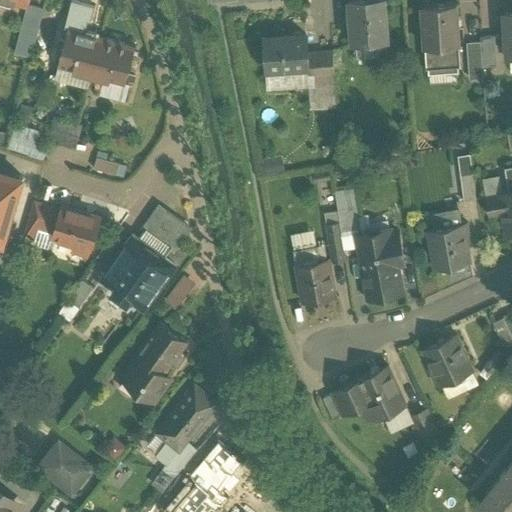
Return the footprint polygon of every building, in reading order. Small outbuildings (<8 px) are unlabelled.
[(384,0),(348,0),(350,15),(348,15),(350,28),(351,28),(352,44),(388,41),(384,0)] [(456,4),(422,6),(425,48),(459,45),(456,4)] [(102,38),(68,29),(58,66),(92,75),(102,38)] [(35,35),(21,32),(15,54),(29,57),(35,35)] [(306,35),(266,38),(268,69),(308,66),(306,35)] [(495,36),(480,37),(481,42),(483,68),(497,67),(495,36)] [(135,47),(102,38),(92,75),(125,83),(135,47)] [(481,42),(467,43),(470,79),(483,78),(483,68),(481,42)] [(459,45),(425,48),(427,69),(460,67),(459,45)] [(333,51),(312,53),(314,76),(335,75),(333,51)] [(55,119),(49,142),(62,146),(68,123),(55,119)] [(82,126),(68,123),(62,146),(76,149),(82,126)] [(471,155),(458,157),(464,201),(477,199),(471,155)] [(98,158),(95,167),(117,174),(120,164),(98,158)] [(0,242),(3,243),(23,177),(0,170),(0,242)] [(511,191),(509,192),(500,193),(500,195),(487,197),(490,216),(503,213),(507,236),(511,234),(511,191)] [(101,218),(61,206),(60,210),(35,203),(25,237),(35,240),(36,240),(50,244),(52,238),(74,244),(72,251),(88,256),(90,249),(92,250),(101,218)] [(160,207),(144,229),(146,230),(139,240),(165,258),(172,248),(174,250),(190,229),(160,207)] [(360,208),(338,211),(340,222),(345,250),(359,247),(357,235),(364,233),(360,208)] [(340,222),(327,224),(333,259),(334,263),(346,260),(345,250),(340,222)] [(468,223),(429,230),(436,268),(469,262),(467,245),(472,244),(468,223)] [(364,233),(357,235),(359,247),(361,257),(395,250),(398,265),(405,264),(399,230),(392,231),(391,228),(364,233)] [(139,240),(133,235),(102,278),(115,288),(112,293),(127,303),(131,299),(144,309),(175,266),(165,258),(139,240)] [(317,247),(295,251),(297,265),(320,261),(317,247)] [(395,250),(361,257),(369,298),(403,291),(398,265),(395,250)] [(297,265),(296,265),(298,270),(297,271),(299,281),(299,282),(300,282),(304,302),(336,296),(329,259),(320,261),(297,265)] [(82,282),(68,300),(80,308),(94,289),(82,281),(81,281),(82,282)] [(189,341),(160,320),(136,353),(140,355),(129,371),(143,381),(139,388),(155,400),(171,377),(165,373),(189,341)] [(511,344),(511,335),(505,320),(494,324),(505,348),(511,344)] [(456,334),(424,349),(433,368),(431,369),(437,383),(440,382),(441,385),(455,379),(473,370),(456,334)] [(388,366),(358,380),(358,381),(334,392),(335,392),(345,414),(363,406),(369,419),(374,416),(375,418),(406,404),(388,366)] [(473,370),(455,379),(460,391),(478,382),(473,370)] [(196,385),(158,432),(169,441),(179,449),(180,450),(187,441),(191,435),(192,436),(207,419),(206,418),(217,403),(211,398),(211,397),(203,390),(202,391),(196,385)] [(335,392),(323,398),(333,420),(345,414),(335,392)] [(426,409),(411,416),(424,443),(439,436),(426,409)] [(212,432),(197,449),(205,457),(220,440),(212,432)] [(205,457),(190,474),(207,489),(213,482),(221,489),(244,461),(220,440),(205,457)] [(169,441),(156,456),(165,463),(163,464),(166,466),(179,449),(169,441)] [(187,441),(180,450),(179,449),(166,466),(163,469),(174,478),(182,467),(196,449),(187,441)] [(91,468),(59,443),(41,467),(72,492),(75,489),(76,490),(85,480),(83,478),(91,468)] [(196,449),(182,467),(190,474),(205,457),(197,449),(196,449)] [(511,511),(511,463),(479,503),(490,511),(511,511)] [(0,511),(16,511),(20,508),(0,493),(0,511)]
